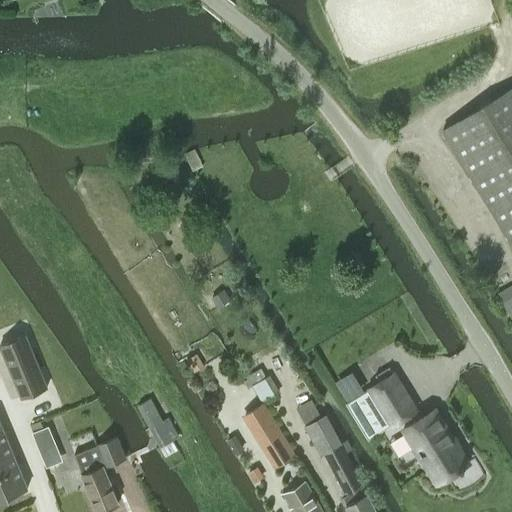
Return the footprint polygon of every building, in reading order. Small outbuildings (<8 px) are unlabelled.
[(511,86),(442,130),(511,243),(511,284),(498,292),(511,317),(511,86)] [(26,334),(0,344),(0,345),(21,397),(47,386),(26,334)] [(265,376),(260,367),(246,376),(251,385),(265,376)] [(371,388),(392,424),(416,410),(394,374),(371,388)] [(270,375),(252,385),(262,402),(279,391),(270,375)] [(369,439),(392,424),(371,388),(347,402),(345,403),(368,439),(369,439)] [(150,428),(163,421),(151,398),(137,405),(150,428)] [(242,415),(274,468),(296,454),(264,402),(242,415)] [(436,482),(469,463),(437,409),(404,429),(436,482)] [(327,416),(306,427),(321,454),(323,453),(346,495),(363,486),(359,479),(360,479),(345,452),(351,449),(345,440),(341,442),(327,416)] [(160,447),(180,436),(169,417),(163,421),(150,428),(160,447)] [(0,419),(0,498),(28,487),(0,419)] [(33,431),(31,432),(39,452),(57,444),(49,425),(43,427),(33,431)] [(226,440),(234,454),(244,448),(236,434),(226,440)] [(117,436),(75,455),(83,474),(99,511),(120,502),(104,466),(126,456),(117,436)] [(247,472),(253,482),(264,476),(258,466),(247,472)] [(324,511),(306,480),(283,493),(291,507),(294,505),(297,511),(324,511)] [(342,497),(349,511),(376,511),(363,486),(346,495),(342,497)]
